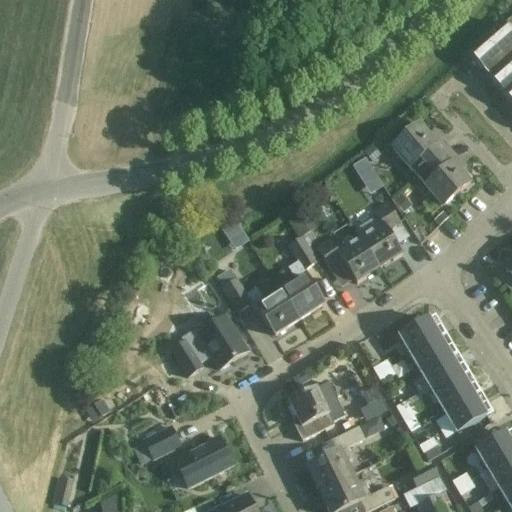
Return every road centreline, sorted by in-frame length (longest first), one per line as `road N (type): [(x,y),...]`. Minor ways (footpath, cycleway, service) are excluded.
road 1 (unclassified): [(44,189),(172,169),(291,121),(351,82),(434,0)]
road 2 (residential): [(296,511),(241,398),(439,278)]
road 3 (residential): [(511,140),(470,90),(461,85),(444,98),(511,186)]
road 4 (unclassified): [(44,189),(83,0)]
road 5 (unclassified): [(0,324),(44,189)]
road 6 (residential): [(511,386),(439,278)]
